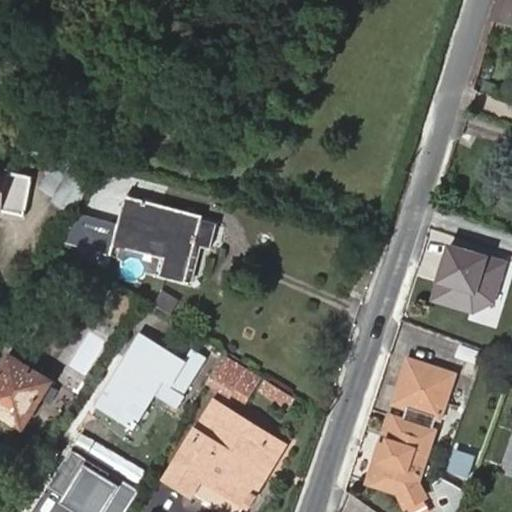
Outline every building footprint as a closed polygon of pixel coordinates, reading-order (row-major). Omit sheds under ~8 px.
[(511,0),(498,0),(492,21),(511,24),(511,0)] [(78,211),(97,179),(76,166),(56,198),(78,211)] [(0,209),(23,215),(32,177),(0,170),(0,209)] [(125,200),(119,222),(80,212),(62,244),(112,255),(114,245),(167,257),(163,277),(187,283),(198,246),(211,250),(218,222),(125,200)] [(506,259),(450,242),(445,260),(451,261),(440,299),(474,309),(498,288),(506,259)] [(451,261),(445,260),(434,297),(440,299),(451,261)] [(37,301),(52,310),(76,272),(61,263),(37,301)] [(157,308),(175,314),(181,296),(163,290),(157,308)] [(164,382),(184,394),(207,358),(195,351),(188,363),(143,336),(99,406),(134,429),(156,395),(164,382)] [(210,381),(246,404),(263,378),(227,355),(210,381)] [(25,425),(51,382),(10,357),(0,373),(0,411),(6,416),(5,419),(6,424),(8,427),(10,428),(13,430),(16,430),(20,430),(23,429),(25,425)] [(387,459),(425,473),(439,428),(436,427),(439,414),(442,415),(456,371),(411,357),(401,387),(415,391),(407,418),(401,416),(387,459)] [(188,397),(184,394),(164,382),(156,395),(180,409),(188,397)] [(401,387),(380,457),(387,459),(401,416),(407,418),(415,391),(401,387)] [(218,405),(170,481),(190,493),(200,478),(249,507),(252,502),(249,500),(282,444),(218,405)] [(477,460),(459,453),(452,472),(471,478),(477,460)] [(387,459),(380,457),(373,480),(380,482),(387,459)] [(423,479),(425,473),(387,459),(380,482),(404,489),(410,500),(414,498),(425,491),(428,489),(423,479)] [(428,496),(425,491),(414,498),(417,503),(428,496)]
